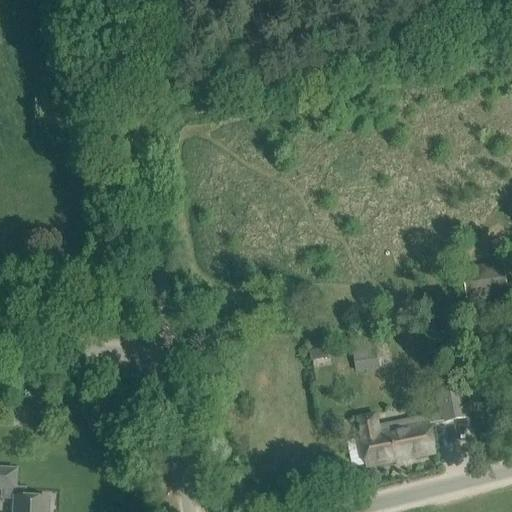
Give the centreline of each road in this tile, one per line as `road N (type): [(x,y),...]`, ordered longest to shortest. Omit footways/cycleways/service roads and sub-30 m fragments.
road 1 (unclassified): [(190,511),(173,393),(161,366),(137,354),(0,337)]
road 2 (track): [(161,366),(165,338),(128,111)]
road 3 (unclassified): [(342,511),(511,468)]
